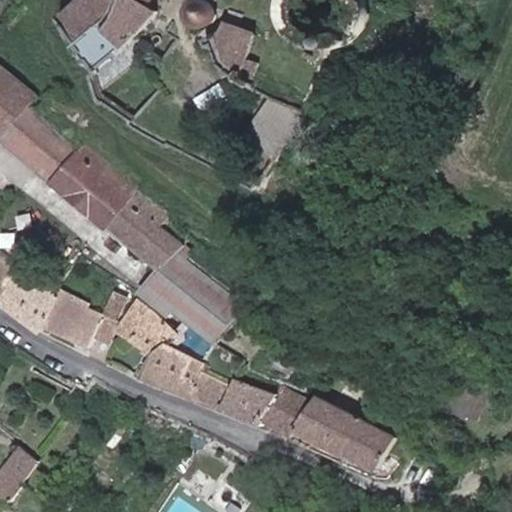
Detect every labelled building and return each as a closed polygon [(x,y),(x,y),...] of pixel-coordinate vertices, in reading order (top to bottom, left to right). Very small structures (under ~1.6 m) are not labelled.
[(96,0),(83,13),(100,40),(126,19),(134,0),(96,0)] [(171,3),(166,0),(144,0),(139,15),(127,31),(146,50),(167,21),(181,9),(171,3)] [(229,4),(225,1),(220,0),(218,0),(213,1),(209,5),(207,9),(206,15),(207,21),(213,26),(219,28),(225,27),(229,24),(232,19),(233,11),(232,7),(229,4)] [(382,0),(307,0),(305,11),(308,28),(316,40),(330,49),(343,52),(360,49),(373,40),(381,27),(384,14),(382,0)] [(281,32),(254,20),(246,48),(248,57),(258,70),(282,84),(285,65),(272,58),(281,32)] [(44,93),(0,57),(0,128),(10,137),(39,102),(44,93)] [(113,221),(169,269),(181,279),(193,266),(188,262),(199,247),(158,212),(168,199),(144,181),(142,184),(90,141),(87,144),(39,102),(10,137),(59,178),(58,181),(112,224),(113,221)] [(0,237),(0,296),(7,302),(31,266),(0,237)] [(31,266),(7,302),(52,332),(54,327),(99,347),(118,305),(67,284),(31,266)] [(153,289),(228,341),(247,317),(252,311),(193,266),(181,279),(169,269),(153,289)] [(175,344),(184,345),(192,335),(147,295),(128,327),(165,350),(175,344)] [(216,371),(219,363),(184,345),(175,344),(165,350),(154,377),(203,398),(216,371)] [(298,378),(311,353),(294,345),(282,370),(298,378)] [(234,411),(245,385),(216,371),(203,398),(234,411)] [(292,393),(249,376),(245,385),(234,411),(274,425),(278,419),(305,433),(309,426),(323,400),(294,387),(292,393)] [(492,389),(466,381),(456,411),(482,419),(492,389)] [(408,435),(326,394),(323,400),(309,426),(394,469),(408,435)] [(0,492),(14,504),(45,460),(27,445),(0,478),(0,492)]
